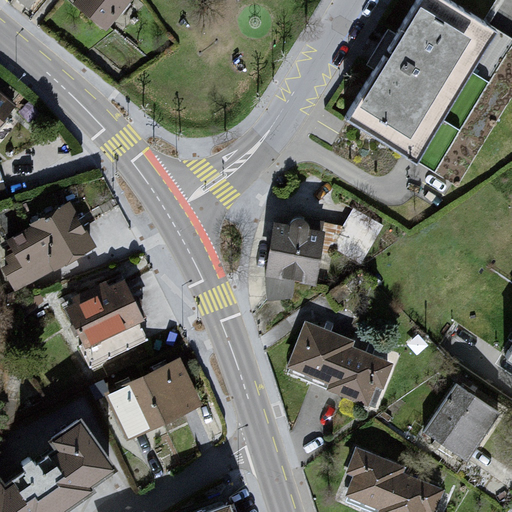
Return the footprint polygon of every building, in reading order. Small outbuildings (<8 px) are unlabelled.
[(130,0),(78,0),(71,10),(103,34),(130,0)] [(496,33),(439,0),(416,0),(338,123),(412,165),(496,33)] [(0,91),(0,124),(16,105),(0,91)] [(67,205),(3,239),(3,266),(0,266),(0,274),(13,293),(90,249),(67,205)] [(322,224),(271,220),(261,271),(263,297),(289,302),(293,284),(306,291),(322,224)] [(121,282),(61,308),(83,349),(142,320),(121,282)] [(349,339),(303,322),(284,368),(314,380),(314,386),(375,408),(394,365),(347,348),(349,339)] [(177,361),(104,393),(126,438),(197,404),(177,361)] [(495,414),(454,389),(421,433),(463,462),(495,414)] [(0,478),(0,511),(50,511),(88,486),(86,480),(111,463),(77,415),(44,436),(52,446),(3,483),(0,478)] [(402,468),(352,449),(340,475),(347,479),(342,497),(374,511),(433,511),(439,490),(399,474),(402,468)] [(229,511),(225,502),(194,511),(229,511)]
